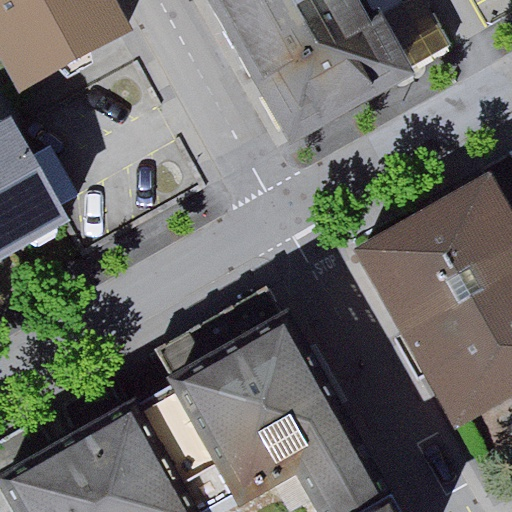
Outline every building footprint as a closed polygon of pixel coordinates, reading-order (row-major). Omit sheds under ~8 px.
[(137,41),(114,0),(0,0),(0,56),(25,103),(137,41)] [(431,84),(384,0),(205,0),(294,159),(431,84)] [(0,278),(74,237),(14,132),(0,139),(0,278)] [(511,206),(500,183),(362,257),(459,438),(511,409),(511,206)] [(290,334),(172,402),(235,511),(249,511),(306,480),(324,511),(368,511),(387,501),(290,334)] [(193,511),(142,419),(9,492),(20,511),(193,511)]
